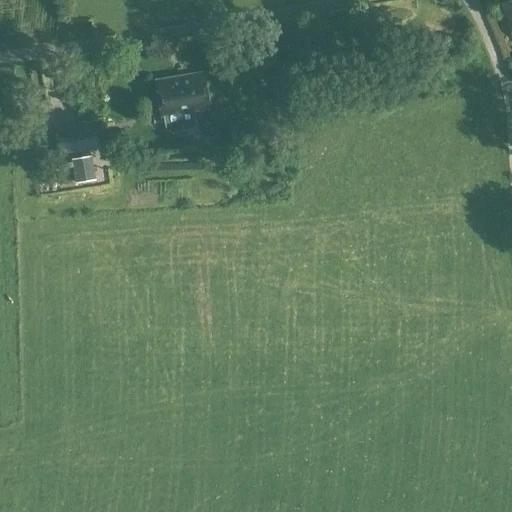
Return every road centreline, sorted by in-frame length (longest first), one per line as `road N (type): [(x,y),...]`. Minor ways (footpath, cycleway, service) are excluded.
road 1 (unclassified): [(0,59),(357,0)]
road 2 (unclassified): [(511,127),(504,79),(470,0)]
